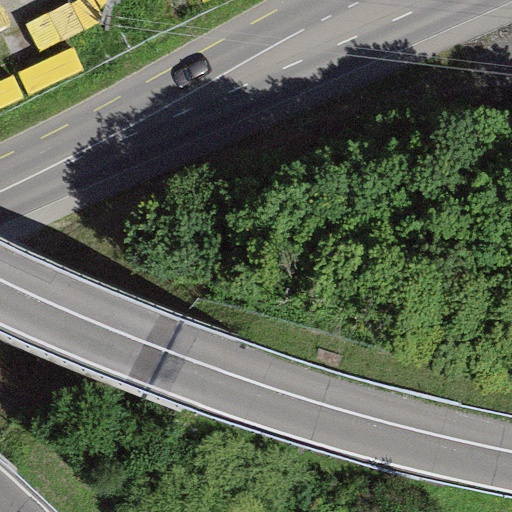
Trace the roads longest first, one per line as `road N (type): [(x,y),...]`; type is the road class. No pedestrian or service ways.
road 1 (motorway): [(511,466),(237,391),(0,296)]
road 2 (primary): [(403,0),(0,190)]
